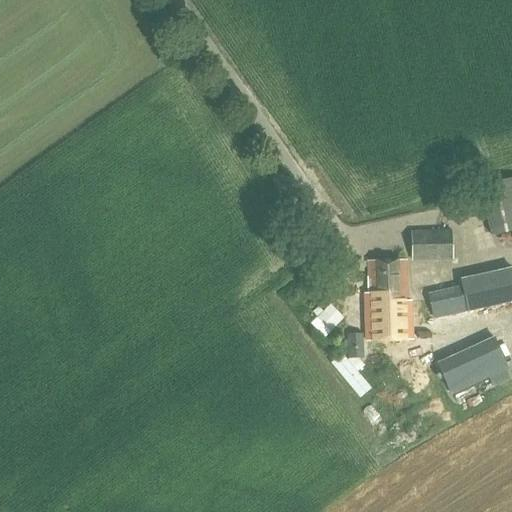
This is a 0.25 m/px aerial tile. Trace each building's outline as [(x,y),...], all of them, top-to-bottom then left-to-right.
[(511,179),(481,187),(492,237),(511,232),(511,179)] [(412,261),(452,260),(451,229),(412,230),(412,261)] [(366,329),(410,328),(409,301),(408,301),(406,259),(367,261),(369,293),(365,293),(366,329)] [(434,318),(511,301),(511,269),(461,281),(462,288),(429,295),(434,318)] [(348,358),(364,358),(363,334),(348,334),(348,358)] [(451,392),(507,366),(495,339),(439,365),(451,392)]
